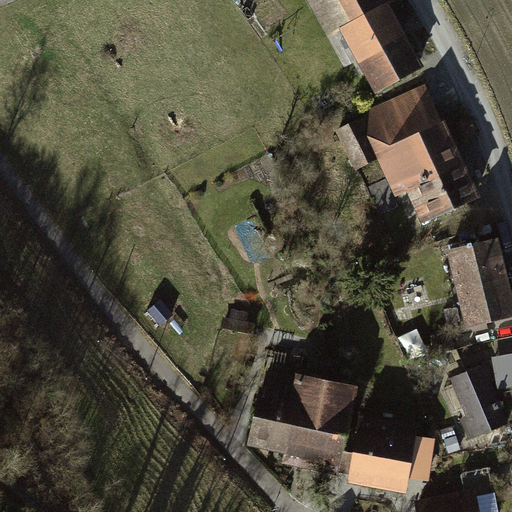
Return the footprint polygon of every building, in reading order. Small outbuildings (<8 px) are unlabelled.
[(403,2),(401,0),(309,0),(332,40),(347,32),(383,97),(431,71),(395,6),(403,2)] [(428,228),(489,200),(453,123),(446,126),(428,88),(368,116),(371,122),(342,136),(360,175),(384,164),(402,202),(414,197),(428,228)] [(511,253),(509,239),(456,252),(474,331),(511,322),(511,253)] [(511,351),(497,353),(500,386),(511,384),(511,351)] [(511,427),(511,417),(491,365),(455,380),(469,414),(462,417),(473,443),(511,427)] [(368,389),(267,371),(253,449),(290,455),(288,469),(352,480),(368,389)] [(425,430),(367,420),(356,486),(415,496),(417,481),(435,484),(441,443),(423,440),(425,430)] [(488,511),(484,491),(418,504),(420,511),(488,511)]
